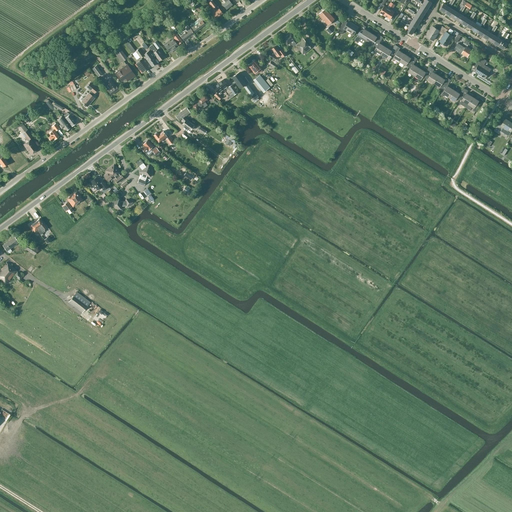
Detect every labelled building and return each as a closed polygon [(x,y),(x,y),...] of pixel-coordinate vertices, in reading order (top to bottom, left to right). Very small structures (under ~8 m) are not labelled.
[(209,2),(208,3),(211,7),(212,7),(213,8),(219,16),(222,14),(218,8),(212,0),(210,0),(209,1),(209,2)] [(226,0),(222,4),(226,8),(226,9),(232,4),(228,0),(226,0)] [(443,3),(440,8),(439,9),(445,12),(450,4),(449,4),(448,3),(447,5),(443,3)] [(422,4),(419,9),(425,13),(428,7),(422,4)] [(445,12),(450,16),(454,10),(451,8),(453,6),(451,5),(450,4),(445,12)] [(380,13),(385,16),(389,9),(384,6),(380,13)] [(212,9),(210,10),(212,13),(211,13),(215,19),(219,16),(213,8),(212,9)] [(327,24),(335,17),(326,8),(319,14),(327,24)] [(390,19),(393,14),(394,12),(389,9),(385,16),(390,19)] [(419,9),(416,14),(415,14),(422,18),(425,13),(419,9)] [(450,16),(455,19),(459,13),(454,10),(450,16)] [(415,14),(416,14),(414,13),(413,14),(412,16),(414,17),(412,20),(418,23),(422,18),(415,14)] [(455,19),(461,22),(464,16),(459,13),(455,19)] [(464,16),(461,22),(466,26),(470,20),(464,16)] [(200,18),(190,26),(195,32),(205,25),(200,18)] [(409,25),(415,29),(418,23),(412,20),(409,25)] [(466,26),(471,29),(475,23),(470,20),(466,26)] [(354,34),(358,27),(348,21),(345,26),(342,24),(339,29),(337,32),(339,33),(339,32),(342,34),(343,32),(345,29),(354,34)] [(475,23),(471,29),(477,32),(480,26),(475,23)] [(366,40),(370,33),(364,29),(366,27),(363,25),(359,31),(359,32),(354,40),(358,43),(357,44),(362,47),(366,40)] [(411,34),(415,29),(409,25),(405,30),(411,34)] [(486,30),(483,28),(485,26),(482,25),(481,27),(480,26),(477,32),(482,36),(486,30)] [(438,32),(441,34),(445,28),(442,26),(439,31),(432,26),(426,36),(433,40),(438,32)] [(179,34),(180,35),(184,41),(193,33),(190,28),(186,30),(185,30),(179,34)] [(443,35),(440,41),(447,45),(452,36),(446,32),(447,29),(445,28),(441,34),(443,35)] [(491,33),(486,30),(482,36),(487,39),(491,33)] [(175,32),(171,35),(178,44),(182,42),(175,32)] [(293,46),(296,45),(303,54),(311,48),(310,48),(310,47),(303,38),(296,44),(293,40),(296,38),(291,32),(283,38),(288,44),(290,42),(293,46)] [(374,46),(380,36),(378,34),(376,37),(370,33),(366,40),(372,44),(374,46)] [(496,36),(491,33),(487,39),(493,42),(496,36)] [(380,55),(385,47),(379,43),(383,37),(380,36),(374,46),(376,47),(374,51),(380,55)] [(502,37),(501,36),(500,38),(496,36),(493,42),(498,46),(503,38),(502,37)] [(508,48),(511,43),(507,41),(506,42),(504,41),(506,39),(505,39),(503,38),(498,46),(503,49),(505,46),(508,48)] [(169,42),(164,46),(171,54),(174,51),(173,50),(178,46),(173,40),(169,43),(169,42)] [(461,54),(461,53),(467,56),(471,49),(466,46),(465,48),(457,43),(454,48),(457,51),(457,52),(461,54)] [(159,61),(164,57),(157,49),(157,50),(152,44),(149,47),(153,52),(159,61)] [(277,56),(280,54),(282,57),(286,54),(282,48),(280,50),(276,45),(271,49),(277,56)] [(391,56),(397,47),(395,45),(391,51),(385,47),(380,55),(387,59),(389,60),(391,57),(391,56)] [(400,62),(404,54),(398,50),(400,48),(397,47),(391,56),(391,57),(393,58),(400,62)] [(140,58),(144,55),(139,48),(132,54),(137,60),(140,57),(140,58)] [(146,57),(145,57),(152,66),(156,63),(153,57),(153,56),(149,50),(144,54),(146,57)] [(123,61),(127,58),(123,52),(118,55),(123,61)] [(408,67),(414,57),(412,56),(410,58),(404,54),(400,62),(406,66),(408,67)] [(414,76),(419,68),(413,64),(417,59),(414,57),(408,67),(410,69),(408,72),(414,76)] [(263,71),(260,68),(261,67),(255,59),(248,65),(254,73),(255,74),(259,72),(260,73),(263,71)] [(144,71),(146,69),(140,60),(134,64),(141,73),(142,73),(143,73),(144,72),(144,71)] [(476,67),(474,71),(485,78),(489,72),(483,68),(485,65),(476,60),(473,65),(476,67)] [(130,78),(131,79),(135,76),(126,64),(115,73),(121,80),(125,77),(128,81),(130,78)] [(98,77),(102,73),(96,65),(92,68),(98,77)] [(425,78),(431,68),(429,66),(425,72),(419,68),(414,76),(421,80),(423,76),(425,78)] [(280,83),(288,75),(280,67),(272,76),(280,83)] [(439,76),(432,72),(434,69),(431,68),(425,78),(428,79),(434,83),(439,76)] [(233,76),(232,77),(240,88),(249,82),(246,78),(244,79),(243,78),(239,72),(236,75),(234,75),(233,76)] [(260,75),(254,80),(264,92),(270,87),(260,75)] [(444,85),(448,79),(446,77),(445,79),(439,76),(434,83),(440,87),(442,89),(444,85)] [(103,84),(107,89),(111,95),(119,90),(111,79),(103,84)] [(223,79),(218,83),(223,89),(228,85),(223,79)] [(448,97),(453,90),(447,86),(451,80),(448,79),(444,85),(442,89),(440,92),(442,93),(442,94),(448,97)] [(84,104),(87,106),(95,98),(92,96),(98,89),(90,83),(87,87),(91,90),(89,93),(84,98),(82,97),(80,99),(82,101),(84,103),(83,103),(84,104)] [(213,86),(217,92),(218,93),(220,91),(223,89),(218,83),(213,86)] [(232,84),(228,86),(234,95),(237,92),(232,84)] [(249,85),(245,88),(251,96),(254,93),(249,85)] [(459,99),(465,89),(463,88),(459,94),(453,90),(448,97),(455,101),(457,98),(459,99)] [(468,91),(465,89),(459,99),(461,101),(460,103),(466,107),(472,97),(466,93),(468,91)] [(201,110),(208,105),(205,102),(209,99),(206,94),(198,99),(201,103),(197,105),(197,104),(193,106),(197,111),(200,109),(201,110)] [(472,97),(466,107),(470,109),(471,107),(474,108),(473,110),(476,111),(483,100),(480,98),(479,101),(472,97)] [(55,102),(53,105),(61,111),(63,108),(55,102)] [(189,121),(186,117),(188,115),(189,116),(192,114),(191,113),(187,107),(176,116),(180,121),(182,120),(184,122),(183,124),(191,130),(194,125),(189,121)] [(64,116),(65,118),(72,126),(76,123),(70,114),(69,114),(68,113),(64,116)] [(60,124),(59,125),(62,128),(64,127),(66,130),(70,127),(61,116),(57,120),(60,124)] [(499,122),(496,128),(501,131),(502,130),(509,135),(510,132),(511,129),(511,122),(505,119),(502,124),(499,122)] [(31,154),(38,149),(30,138),(32,137),(22,123),(17,127),(28,141),(24,145),(31,154)] [(55,131),(59,128),(55,123),(51,126),(53,129),(48,133),(50,135),(48,137),(51,141),(59,136),(55,131)] [(158,132),(154,135),(159,142),(168,136),(164,131),(159,134),(158,132)] [(497,144),(493,142),(498,132),(494,131),(487,144),(495,148),(497,144)] [(322,147),(319,132),(305,135),(309,150),(322,147)] [(170,145),(175,141),(171,135),(166,139),(170,145)] [(146,153),(151,149),(151,148),(157,156),(161,152),(155,145),(154,146),(148,140),(143,144),(145,146),(142,148),(146,153)] [(146,177),(151,173),(151,168),(145,165),(145,166),(140,160),(136,163),(141,169),(141,175),(140,179),(139,179),(137,183),(144,186),(145,182),(144,181),(146,177)] [(108,181),(115,176),(116,178),(115,179),(117,183),(124,178),(121,175),(120,176),(118,173),(120,172),(114,164),(106,170),(108,173),(104,175),(108,181)] [(192,180),(195,175),(188,170),(185,174),(192,180)] [(97,189),(101,187),(103,190),(108,186),(103,180),(100,182),(97,177),(90,181),(93,185),(94,184),(97,189)] [(70,204),(74,201),(77,199),(80,197),(77,191),(66,199),(70,204)] [(127,206),(129,206),(132,204),(131,200),(128,199),(126,201),(121,201),(121,200),(116,198),(111,201),(112,207),(117,209),(122,206),(126,205),(127,206)] [(67,202),(63,205),(67,211),(71,208),(67,202)] [(45,225),(40,218),(35,222),(40,228),(43,233),(45,231),(42,226),(45,225)] [(40,228),(35,222),(30,225),(35,232),(37,230),(40,235),(43,233),(40,228)] [(14,236),(3,245),(7,251),(19,243),(14,236)] [(35,254),(38,250),(28,243),(25,248),(35,254)] [(6,263),(0,270),(0,279),(5,284),(17,271),(10,265),(6,263)] [(17,272),(14,275),(20,280),(23,276),(17,272)] [(73,296),(68,302),(82,313),(90,303),(82,297),(79,300),(73,296)]
